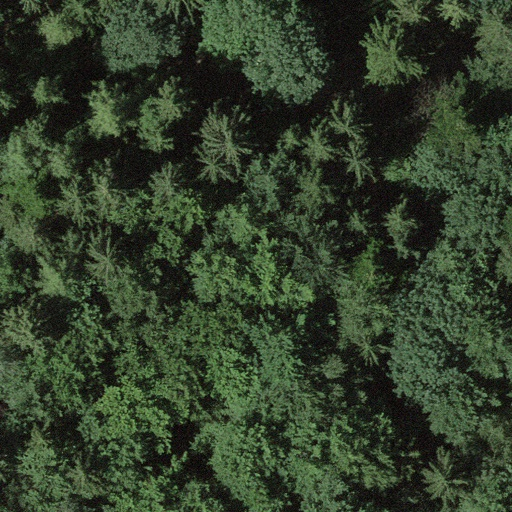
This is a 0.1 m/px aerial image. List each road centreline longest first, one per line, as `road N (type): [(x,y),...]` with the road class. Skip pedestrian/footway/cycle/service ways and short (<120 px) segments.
road 1 (track): [(511,87),(379,83),(332,93),(0,27)]
road 2 (track): [(379,83),(411,136),(497,398),(511,485)]
